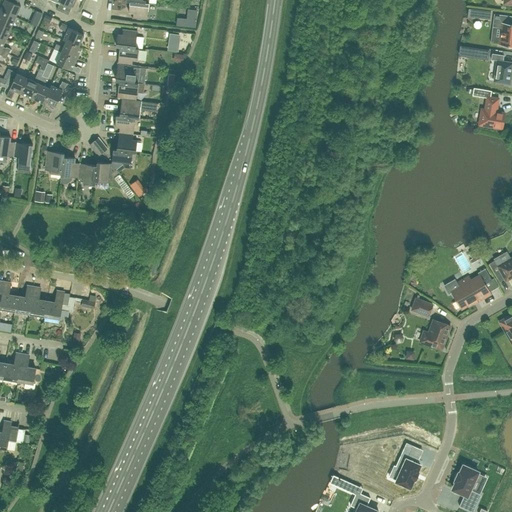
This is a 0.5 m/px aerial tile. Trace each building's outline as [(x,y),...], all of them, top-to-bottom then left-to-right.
[(4,0),(0,9),(0,10),(15,17),(20,6),(10,1),(10,0),(4,0)] [(51,0),(59,3),(56,10),(68,15),(71,6),(72,7),(75,0),(51,0)] [(147,14),(149,3),(129,1),(128,12),(133,12),(132,18),(146,20),(147,14)] [(0,23),(10,28),(15,17),(0,10),(0,23)] [(35,10),(33,16),(39,19),(42,13),(35,10)] [(491,43),(511,45),(511,23),(507,23),(508,16),(494,14),(491,43)] [(52,18),(46,15),(43,21),(50,23),(52,18)] [(0,36),(5,39),(10,28),(0,23),(0,36)] [(78,46),(83,35),(69,28),(69,27),(61,23),(59,29),(66,32),(63,40),(66,41),(78,46)] [(116,46),(119,46),(135,48),(135,47),(136,36),(137,31),(123,29),(122,35),(117,34),(116,46)] [(170,33),(167,50),(178,51),(180,34),(170,33)] [(0,36),(0,50),(8,54),(10,49),(6,47),(5,48),(2,47),(5,39),(0,36)] [(33,40),(29,50),(34,53),(39,43),(33,40)] [(81,47),(78,46),(66,41),(63,48),(59,47),(60,45),(56,43),(53,49),(61,52),(76,58),(81,47)] [(119,46),(117,63),(131,65),(132,59),(137,60),(138,48),(135,47),(135,48),(119,46)] [(61,52),(56,63),(79,73),(81,68),(77,66),(76,67),(73,66),(76,58),(61,52)] [(504,55),(492,53),(491,59),(497,60),(494,81),(509,83),(511,67),(511,62),(503,61),(504,55)] [(140,66),(131,65),(117,63),(115,80),(119,81),(134,82),(139,83),(140,66)] [(13,90),(20,94),(27,78),(16,73),(6,96),(11,98),(13,94),(12,94),(13,90)] [(20,94),(32,98),(42,76),(37,74),(35,78),(36,78),(35,82),(27,78),(20,94)] [(42,76),(32,98),(43,103),(44,101),(44,100),(50,88),(49,88),(42,85),(44,82),(45,82),(47,78),(42,76)] [(50,85),(49,88),(50,88),(44,100),(44,101),(55,106),(62,91),(63,91),(67,83),(62,81),(58,88),(50,85)] [(121,98),(136,100),(136,94),(137,92),(143,93),(145,83),(139,83),(134,82),(119,81),(117,92),(122,93),(121,98)] [(491,91),(473,88),(472,95),(486,98),(485,109),(481,108),(478,125),(502,129),(504,112),(496,111),(499,98),(490,96),(491,91)] [(136,100),(121,98),(119,115),(135,117),(138,118),(140,106),(135,105),(136,100)] [(119,127),(118,133),(133,134),(133,128),(134,129),(135,117),(119,115),(116,115),(114,126),(119,127)] [(118,133),(116,149),(116,150),(132,151),(132,152),(135,152),(137,140),(132,140),(133,134),(118,133)] [(13,156),(15,142),(9,142),(10,137),(0,135),(0,154),(7,156),(8,155),(13,156)] [(94,141),(103,153),(108,149),(98,137),(94,141)] [(98,156),(103,153),(94,141),(89,145),(98,156)] [(32,145),(15,142),(13,156),(19,157),(18,162),(30,164),(32,145)] [(111,163),(118,172),(124,167),(130,168),(132,152),(132,151),(116,150),(116,149),(113,149),(111,163)] [(61,172),(63,156),(64,153),(46,151),(44,169),(50,170),(61,172)] [(61,172),(60,175),(72,177),(72,176),(78,177),(79,163),(74,162),(74,158),(63,156),(61,172)] [(118,172),(111,163),(97,162),(96,165),(97,165),(95,181),(106,182),(106,180),(111,181),(112,176),(118,172)] [(97,165),(96,165),(79,163),(78,177),(83,178),(83,183),(95,184),(95,181),(97,165)] [(137,179),(129,185),(138,196),(145,191),(137,179)] [(9,186),(3,185),(1,194),(7,195),(9,186)] [(53,195),(46,194),(46,197),(43,196),(42,199),(45,200),(45,202),(52,203),(53,195)] [(481,258),(476,249),(470,252),(473,258),(471,259),(473,262),(481,258)] [(494,260),(489,263),(495,274),(500,271),(506,280),(511,276),(511,256),(511,258),(507,251),(493,258),(494,260)] [(454,278),(443,285),(448,293),(451,292),(456,300),(459,298),(464,307),(476,300),(477,301),(490,293),(484,283),(491,279),(485,268),(477,272),(479,275),(471,280),(468,276),(457,283),(454,278)] [(0,307),(14,310),(17,295),(9,294),(11,282),(4,281),(0,304),(0,307)] [(14,310),(29,313),(34,286),(27,285),(25,297),(17,295),(14,310)] [(29,313),(44,315),(47,300),(38,299),(40,287),(34,286),(29,313)] [(44,315),(59,318),(61,310),(73,312),(75,297),(69,297),(70,293),(64,292),(64,291),(57,290),(55,302),(47,300),(44,315)] [(83,299),(81,306),(94,309),(95,302),(93,301),(94,296),(90,295),(89,300),(83,299)] [(432,304),(416,298),(411,309),(428,315),(432,304)] [(511,314),(500,321),(511,341),(511,314)] [(450,325),(433,319),(428,333),(424,331),(420,341),(441,349),(450,325)] [(81,333),(74,332),(73,342),(80,343),(81,333)] [(3,378),(18,380),(22,354),(15,353),(13,364),(5,363),(3,378)] [(22,354),(18,380),(26,382),(25,388),(34,389),(35,383),(33,383),(35,368),(27,367),(29,355),(22,354)] [(0,431),(0,446),(7,448),(8,440),(16,441),(19,423),(4,420),(2,432),(0,431)] [(401,468),(396,481),(410,487),(414,478),(415,479),(418,471),(417,471),(420,464),(416,463),(419,456),(403,449),(396,466),(401,468)] [(24,462),(18,461),(17,467),(14,466),(12,471),(22,473),(24,462)] [(456,480),(452,488),(464,494),(459,505),(473,511),(489,476),(463,465),(459,473),(459,472),(455,480),(456,480)] [(340,478),(337,485),(348,490),(351,483),(340,478)] [(357,508),(355,511),(377,511),(378,511),(366,505),(370,497),(356,491),(350,505),(357,508)]
